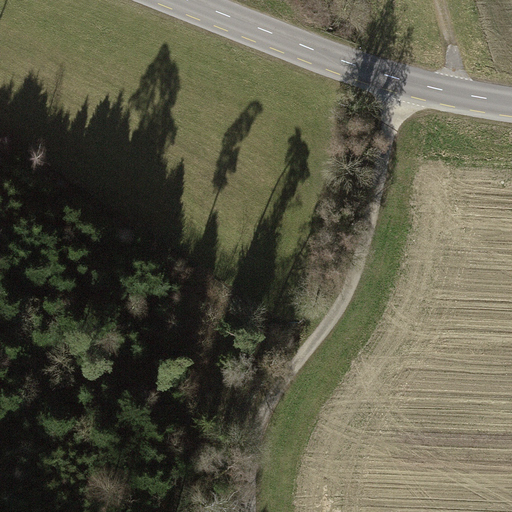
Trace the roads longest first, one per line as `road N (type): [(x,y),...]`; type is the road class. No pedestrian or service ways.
road 1 (track): [(400,86),(354,282),(270,424),(248,511)]
road 2 (tertiary): [(511,105),(400,86),(171,0)]
